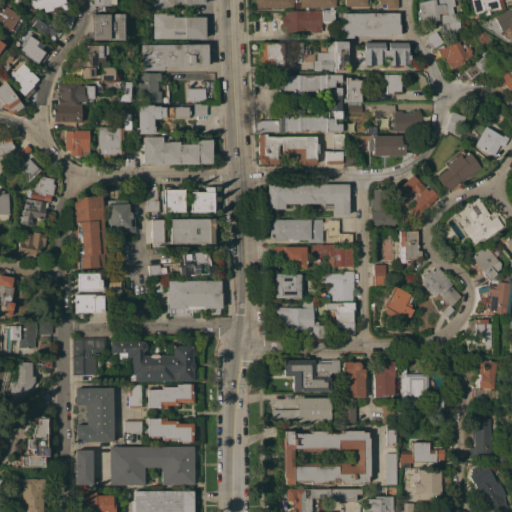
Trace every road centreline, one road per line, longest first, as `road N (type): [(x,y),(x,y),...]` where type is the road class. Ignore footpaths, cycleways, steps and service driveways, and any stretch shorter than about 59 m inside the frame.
road 1 (tertiary): [(232,511),(231,399),(242,328),(229,0)]
road 2 (residential): [(240,348),(436,338),(456,325),(470,298),(461,275),(428,253),(430,218),(467,191),(496,197),(511,215)]
road 3 (residential): [(69,172),(65,511)]
road 4 (residential): [(361,177),(69,172)]
road 5 (residential): [(361,177),(404,169),(436,133),(440,89),(408,33),(405,0)]
road 6 (residential): [(83,0),(82,29),(45,94),(43,132),(69,172)]
road 7 (residential): [(436,338),(462,395),(456,449),(470,511)]
road 8 (residential): [(242,328),(66,328)]
road 9 (residential): [(361,346),(361,177)]
road 10 (residential): [(485,192),(511,151),(506,100),(481,89),(440,89)]
